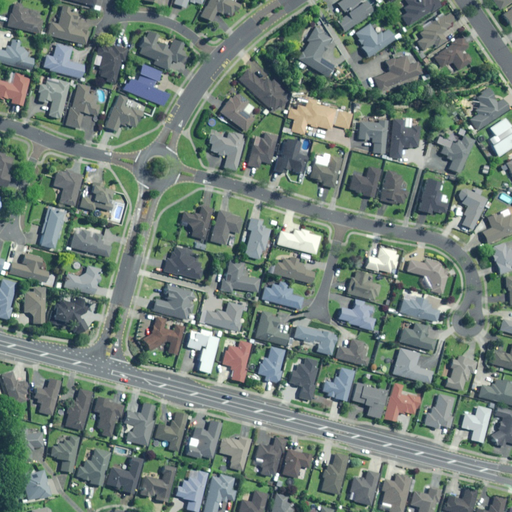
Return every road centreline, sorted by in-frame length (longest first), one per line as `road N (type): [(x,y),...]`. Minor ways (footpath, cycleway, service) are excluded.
road 1 (secondary): [(511,475),(111,369)]
road 2 (residential): [(160,183),(111,369)]
road 3 (residential): [(96,365),(146,181)]
road 4 (residential): [(344,218),(438,239),(463,257),(474,291)]
road 5 (residential): [(200,176),(344,218)]
road 6 (residential): [(218,61),(166,20),(110,15)]
